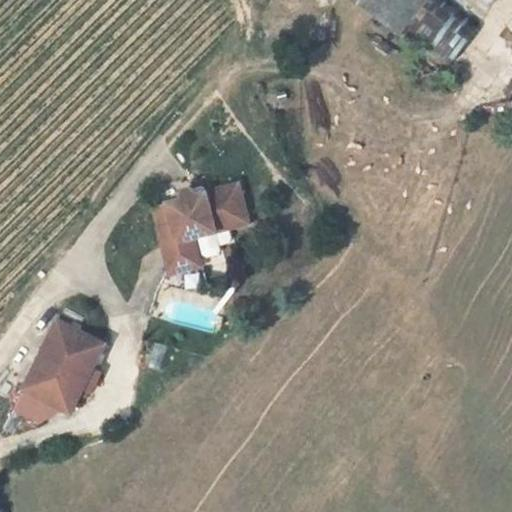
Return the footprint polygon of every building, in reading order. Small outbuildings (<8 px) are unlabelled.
[(353,0),(402,35),(428,0),(353,0)] [(157,229),(167,269),(198,261),(192,239),(236,227),(234,216),(245,213),(237,186),(193,198),(192,193),(189,190),(182,192),(179,196),(180,201),(166,205),(152,208),(157,229)] [(234,216),(236,227),(247,224),(245,213),(234,216)] [(167,269),(169,275),(199,267),(198,261),(167,269)] [(23,391),(14,410),(42,424),(64,411),(70,415),(103,346),(56,323),(23,391)]
